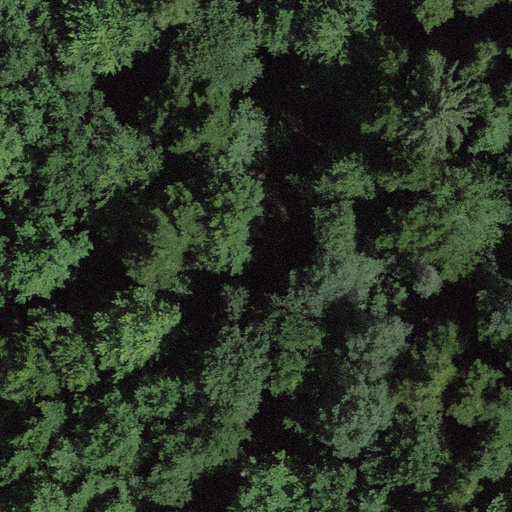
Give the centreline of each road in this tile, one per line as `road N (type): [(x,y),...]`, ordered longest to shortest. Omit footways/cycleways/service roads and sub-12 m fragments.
road 1 (track): [(324,0),(259,511)]
road 2 (unclassified): [(26,0),(70,511)]
